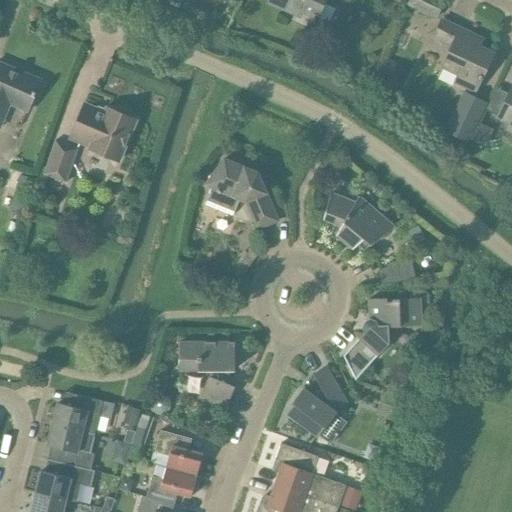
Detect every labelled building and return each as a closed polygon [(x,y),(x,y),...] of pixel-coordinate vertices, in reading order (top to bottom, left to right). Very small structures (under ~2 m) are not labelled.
[(270,0),(269,2),(287,10),(289,5),(329,23),(336,9),(324,3),(325,0),(270,0)] [(443,2),(439,0),(412,0),(410,6),(435,18),(443,2)] [(467,34),(441,21),(434,37),(453,46),(443,67),(460,75),(457,82),(475,91),(492,55),(463,41),(467,34)] [(381,72),(392,78),(399,64),(387,58),(381,72)] [(41,81),(0,63),(0,127),(10,104),(27,112),(33,99),(41,81)] [(511,87),(511,88),(498,118),(511,124),(508,130),(511,131),(511,87)] [(464,92),(445,132),(468,143),(487,103),(464,92)] [(114,112),(107,109),(103,118),(98,116),(98,115),(99,115),(99,114),(98,113),(98,112),(97,112),(97,111),(84,105),(76,124),(69,138),(70,139),(71,138),(91,147),(90,150),(118,163),(118,161),(128,139),(135,121),(129,118),(127,113),(120,110),(114,112)] [(78,149),(55,141),(43,175),(66,183),(78,149)] [(242,167),(238,158),(229,162),(224,160),(205,186),(205,191),(208,194),(204,205),(233,216),(240,200),(245,202),(246,203),(255,225),(260,223),(262,228),(278,222),(261,181),(255,179),(257,173),(242,167)] [(332,195),(330,194),(323,220),(335,225),(331,237),(339,241),(341,240),(352,251),(364,240),(370,245),(369,246),(370,247),(390,232),(389,231),(374,211),(373,210),(357,201),(359,198),(358,197),(352,207),(330,198),(332,195)] [(257,257),(250,250),(245,256),(243,259),(241,262),(239,265),(238,268),(236,272),(235,275),(244,278),(246,272),(249,267),(252,262),(257,257)] [(416,280),(410,259),(379,270),(383,286),(416,280)] [(428,296),(423,290),(415,291),(410,296),(410,300),(392,301),(392,303),(386,303),(386,300),(368,301),(369,320),(364,322),(362,328),(364,333),(343,357),(355,381),(388,344),(388,327),(421,326),(420,309),(424,309),(429,303),(428,296)] [(233,343),(180,343),(180,371),(209,371),(209,378),(202,397),(226,406),(233,388),(228,386),(228,371),(234,371),(233,343)] [(345,403),(326,368),(313,376),(323,392),(316,401),(303,390),(292,405),(297,409),(293,418),(317,436),(323,428),(324,429),(335,414),(331,411),(332,409),(333,410),(345,403)] [(390,407),(391,407),(397,409),(401,397),(383,392),(379,403),(390,407)] [(150,401),(150,406),(152,411),(157,414),(163,414),(168,412),(170,408),(170,402),(168,397),(164,394),(158,394),(153,397),(150,401)] [(82,433),(94,435),(102,402),(75,395),(71,407),(58,404),(52,425),(82,433)] [(393,421),(397,409),(391,407),(390,407),(379,403),(375,415),(393,421)] [(128,406),(124,423),(137,427),(141,410),(128,406)] [(67,451),(63,464),(95,472),(95,471),(91,470),(95,455),(90,453),(94,435),(82,433),(52,425),(47,447),(67,451)] [(127,430),(124,442),(132,444),(136,432),(127,430)] [(160,432),(151,464),(166,468),(197,476),(202,455),(188,452),(192,440),(160,432)] [(275,486),(338,508),(346,486),(312,474),(318,457),(281,444),(272,468),(274,472),(279,474),(275,486)] [(368,444),(364,456),(377,461),(382,449),(368,444)] [(130,449),(128,456),(140,460),(142,453),(130,449)] [(41,472),(36,493),(65,501),(65,499),(77,502),(82,484),(91,487),(95,472),(63,464),(60,477),(41,472)] [(152,477),(147,498),(174,506),(177,494),(191,498),(197,476),(166,468),(163,480),(152,477)] [(122,477),(119,488),(130,492),(132,485),(129,479),(122,477)] [(336,511),(338,508),(275,486),(271,497),(266,495),(262,497),(256,511),(336,511)] [(349,487),(342,506),(356,510),(362,491),(349,487)] [(62,511),(65,501),(36,493),(31,511),(62,511)] [(172,511),(174,506),(147,498),(142,497),(137,511),(172,511)] [(103,509),(111,511),(114,500),(106,498),(103,509)]
